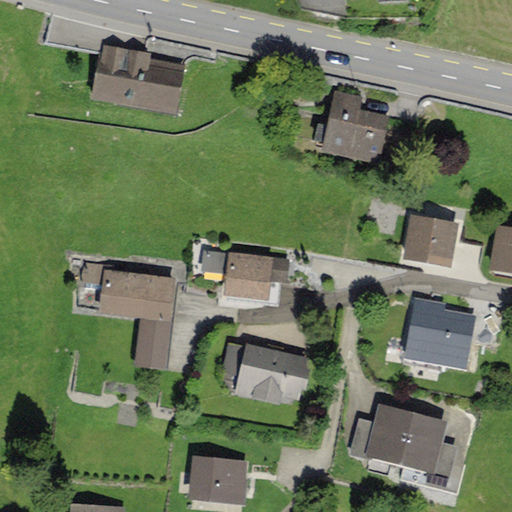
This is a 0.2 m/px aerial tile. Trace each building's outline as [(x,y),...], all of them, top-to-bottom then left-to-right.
[(152,58),(102,49),(91,106),(176,122),(186,70),(151,63),(152,58)] [(363,99),(336,93),(321,160),(379,173),(390,121),(359,114),(363,99)] [(458,230),(411,220),(401,268),(449,277),(458,230)] [(511,232),(497,230),(489,276),(511,280),(511,232)] [(226,277),(228,256),(204,253),(202,275),(226,277)] [(290,263),(228,256),(226,277),(222,302),(268,307),(271,281),(287,283),(290,263)] [(116,268),(85,264),(83,283),(104,286),(99,319),(140,325),(173,329),(180,283),(115,274),(116,268)] [(446,307),(418,302),(407,364),(468,374),(477,319),(445,314),(446,307)] [(167,375),(173,329),(140,325),(134,371),(167,375)] [(242,379),(248,348),(229,344),(222,375),(242,379)] [(313,360),(248,348),(242,379),(239,391),(254,394),(252,403),(282,409),(284,400),(304,404),(313,360)] [(416,419),(380,409),(375,426),(365,461),(402,471),(416,419)] [(448,427),(416,419),(402,471),(434,479),(443,446),(448,427)] [(365,461),(375,426),(358,422),(349,457),(365,461)] [(459,450),(443,446),(434,479),(450,483),(459,450)] [(247,466),(192,461),(188,505),(243,510),(246,477),(247,466)]
